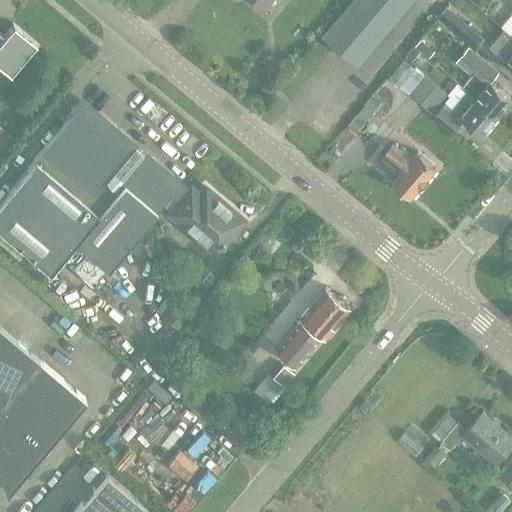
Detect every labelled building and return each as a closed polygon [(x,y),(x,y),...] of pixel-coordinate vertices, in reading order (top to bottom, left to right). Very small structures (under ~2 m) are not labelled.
[(253,0),(263,8),(269,0),(253,0)] [(353,0),(323,35),(358,65),(413,0),(353,0)] [(460,18),(457,22),(448,13),(441,21),(451,30),(452,28),(476,48),(484,38),(460,18)] [(505,29),(511,34),(511,15),(502,27),(505,29)] [(0,65),(14,78),(15,77),(12,74),(21,63),(27,57),(25,56),(36,44),(40,47),(12,21),(11,23),(13,25),(3,36),(0,33),(0,65)] [(511,65),(511,34),(505,29),(490,46),(507,61),(511,65)] [(421,39),(416,45),(429,57),(435,51),(421,39)] [(413,46),(406,54),(413,60),(420,52),(413,46)] [(469,46),(456,61),(473,75),(463,87),(476,98),(498,116),(511,99),(511,97),(491,80),(499,71),(474,50),(469,46)] [(408,59),(392,77),(433,113),(449,95),(408,59)] [(446,101),(435,115),(454,130),(464,118),(483,134),(498,116),(476,98),(463,87),(467,90),(453,107),(446,101)] [(371,95),(366,102),(375,110),(380,103),(371,95)] [(366,102),(348,124),(357,132),(375,110),(366,102)] [(76,241),(89,253),(75,270),(94,285),(163,204),(171,211),(169,213),(180,222),(183,224),(190,230),(192,232),(215,252),(221,245),(222,245),(225,242),(224,241),(243,219),(205,187),(199,194),(191,188),(182,198),(173,191),(178,185),(142,155),(143,153),(135,146),(134,147),(82,103),(34,159),(35,160),(0,200),(0,229),(50,272),(76,241)] [(412,195),(436,166),(418,151),(412,158),(394,142),(384,154),(381,152),(377,157),(381,161),(377,165),(394,179),(393,180),(412,195)] [(326,335),(350,306),(348,305),(349,304),(349,300),(343,295),(339,295),(338,296),(326,286),(301,314),(304,316),(277,347),(297,364),(323,333),(326,335)] [(164,317),(178,330),(190,317),(175,304),(164,317)] [(0,325),(0,343),(9,333),(0,325)] [(9,333),(0,343),(0,405),(40,359),(9,333)] [(40,359),(0,405),(0,448),(14,483),(86,398),(40,359)] [(275,377),(284,385),(295,372),(285,364),(275,377)] [(497,463),(511,444),(511,434),(483,410),(468,428),(459,421),(441,441),(445,444),(451,449),(463,434),(497,463)] [(445,444),(430,462),(435,467),(451,449),(445,444)] [(94,487),(73,511),(149,511),(105,475),(94,487)]
